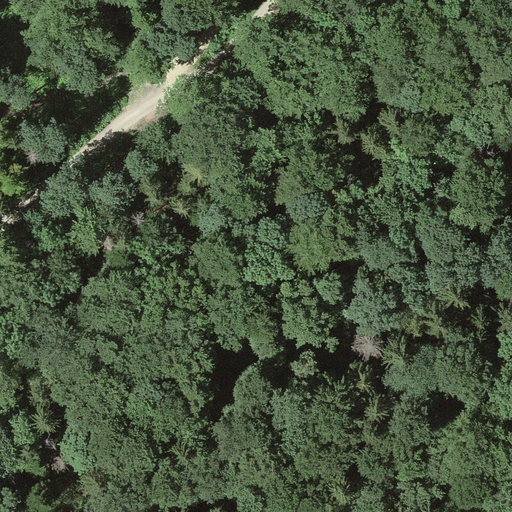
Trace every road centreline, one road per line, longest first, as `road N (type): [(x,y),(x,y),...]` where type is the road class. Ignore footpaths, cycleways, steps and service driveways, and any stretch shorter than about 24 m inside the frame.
road 1 (track): [(25,511),(5,392),(11,355),(76,232),(226,0)]
road 2 (track): [(0,232),(162,90),(217,65),(277,0)]
